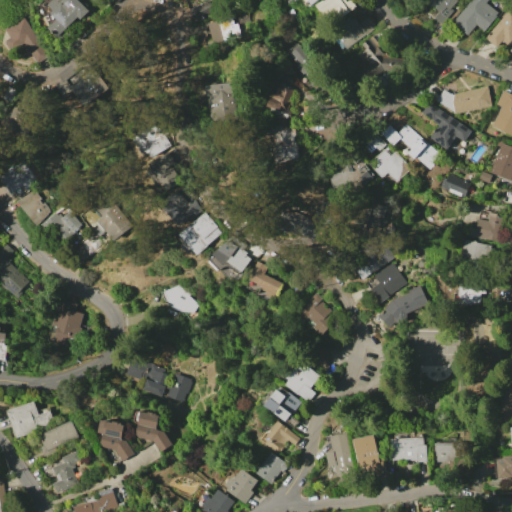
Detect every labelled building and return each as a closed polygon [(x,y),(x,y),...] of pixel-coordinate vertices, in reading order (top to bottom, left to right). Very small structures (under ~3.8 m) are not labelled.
[(79,0),(91,11),(82,20),(80,17),(60,38),(50,28),(58,20),(51,14),(55,10),(49,5),(54,0),(79,0)] [(194,20),(215,12),(209,0),(204,0),(189,6),(194,20)] [(316,6),(323,0),(359,0),(361,2),(331,26),(316,6)] [(427,1),(427,0),(457,0),(458,1),(452,8),(454,10),(442,24),(434,17),(439,12),(427,1)] [(453,22),(471,0),(488,0),(486,3),(499,13),(484,31),(477,25),(468,35),(453,22)] [(509,9),(511,11),(511,41),(511,43),(504,38),(497,47),(486,39),(509,9)] [(377,27),(348,50),(339,39),(348,32),(342,24),(353,15),(359,23),(368,16),(377,27)] [(25,17),(53,57),(41,66),(24,41),(12,50),(6,41),(11,38),(6,30),(25,17)] [(219,20),(233,17),(235,25),(238,24),(241,36),(225,40),(219,20)] [(370,36),(380,46),(378,47),(383,52),(384,51),(389,57),(411,59),(409,73),(380,70),(363,53),(367,48),(362,44),(370,36)] [(301,46),(329,79),(317,89),(310,81),(312,80),(306,73),(304,74),(298,67),(299,65),(295,60),(297,58),(292,52),(301,46)] [(85,105),(72,87),(85,77),(88,73),(93,71),(98,68),(112,86),(85,105)] [(287,110),(241,93),(274,70),(281,77),(274,81),(295,90),(287,110)] [(212,123),(207,86),(232,82),(238,119),(212,123)] [(492,106),(455,113),(437,101),(444,90),(453,94),(488,86),(492,106)] [(10,87),(18,90),(13,102),(5,98),(10,87)] [(24,89),(33,93),(29,104),(20,101),(24,89)] [(511,137),(492,126),(502,106),(496,103),(504,90),(511,94),(511,137)] [(430,102),(472,132),(465,143),(456,137),(447,149),(431,138),(440,125),(422,113),(430,102)] [(13,107),(33,114),(27,131),(7,124),(13,107)] [(150,158),(136,134),(164,118),(172,131),(166,135),(172,145),(150,158)] [(277,163),(267,129),(269,122),(282,124),(284,131),(295,128),(297,137),(295,138),(300,157),(277,163)] [(390,125),(402,138),(393,146),(381,133),(390,125)] [(411,148),(408,153),(415,159),(427,142),(406,126),(397,138),(411,148)] [(375,132),(387,145),(380,152),(375,148),(370,152),(365,147),(371,142),(368,139),(375,132)] [(490,172),(503,143),(511,147),(511,178),(511,181),(490,172)] [(396,182),(388,173),(382,178),(372,167),(377,162),(374,159),(388,146),(394,153),(396,151),(412,168),(396,182)] [(168,152),(176,165),(157,177),(149,164),(168,152)] [(38,181),(15,198),(0,178),(0,167),(17,154),(38,181)] [(355,179),(331,188),(325,170),(360,156),(364,165),(374,176),(363,187),(355,179)] [(477,178),(480,170),(493,175),(490,183),(477,178)] [(451,183),(469,191),(466,198),(448,190),(451,183)] [(82,224),(73,232),(71,231),(56,245),(18,201),(34,189),(42,198),(40,200),(43,204),(45,202),(52,210),(48,213),(51,217),(56,212),(58,214),(60,213),(63,217),(71,210),(82,224)] [(161,203),(177,189),(189,203),(194,198),(204,209),(196,215),(194,213),(179,225),(161,203)] [(390,208),(381,232),(366,226),(364,232),(357,230),(370,195),(375,198),(374,202),(390,208)] [(109,197),(134,227),(115,242),(97,220),(102,216),(95,208),(109,197)] [(279,228),(285,209),(314,218),(319,202),(338,208),(326,244),(279,228)] [(180,235),(205,212),(218,227),(218,228),(223,234),(199,256),(180,235)] [(469,236),(471,227),(477,228),(478,219),(488,221),(490,212),(497,214),(497,216),(503,217),(499,242),(469,236)] [(384,228),(391,223),(395,229),(388,234),(384,228)] [(82,247),(95,236),(102,245),(95,250),(96,251),(89,256),(82,247)] [(465,239),(489,245),(484,264),(460,258),(465,239)] [(31,283),(16,298),(0,282),(0,275),(2,273),(0,271),(0,250),(7,243),(15,251),(8,257),(11,260),(9,262),(31,283)] [(229,243),(253,258),(245,271),(221,255),(229,243)] [(362,280),(354,268),(366,260),(361,251),(372,244),(378,252),(390,244),(392,247),(389,249),(395,258),(362,280)] [(278,295),(261,287),(262,285),(250,280),(258,261),(269,266),(265,274),(283,283),(278,295)] [(392,263),(407,283),(380,303),(365,282),(392,263)] [(460,305),(458,284),(485,281),(488,302),(460,305)] [(179,285),(185,291),(186,290),(190,295),(189,296),(199,305),(199,315),(191,321),(183,312),(180,312),(175,308),(172,308),(172,305),(165,300),(162,292),(179,285)] [(377,317),(393,300),(410,292),(409,291),(420,285),(429,304),(407,314),(408,322),(395,323),(390,328),(377,317)] [(317,293),(323,299),(321,301),(323,303),(319,307),(322,310),(313,319),(309,315),(303,321),(295,314),(317,293)] [(60,299),(74,304),(72,310),(83,314),(79,327),(82,328),(75,349),(47,340),(60,299)] [(0,331),(7,332),(6,345),(8,345),(7,360),(0,359),(0,331)] [(135,355),(195,380),(186,400),(162,391),(160,397),(141,390),(143,383),(126,376),(135,355)] [(320,376),(311,388),(316,392),(308,402),(299,395),(298,396),(289,389),(290,388),(285,384),(289,380),(284,376),(297,358),(320,376)] [(337,368),(329,375),(324,370),(332,363),(337,368)] [(265,405),(278,388),(286,394),(288,391),(303,403),(293,416),(301,422),(295,429),(265,405)] [(17,438),(8,410),(35,400),(40,414),(50,411),(55,425),(17,438)] [(152,440),(134,435),(137,425),(138,425),(141,411),(147,412),(147,411),(156,413),(156,414),(159,415),(155,429),(164,431),(172,444),(159,452),(152,440)] [(115,449),(99,445),(102,434),(97,433),(100,419),(112,422),(112,421),(121,423),(121,424),(124,425),(120,439),(126,440),(134,453),(122,461),(115,449)] [(70,420),(77,435),(42,452),(34,437),(70,420)] [(277,420),(299,438),(287,454),(278,447),(275,451),(264,442),(268,438),(265,436),(277,420)] [(330,436),(347,433),(355,472),(336,476),(334,465),(329,466),(326,452),(333,451),(330,436)] [(354,439),(374,434),(380,462),(360,467),(354,439)] [(392,439),(424,437),(424,443),(418,443),(418,445),(427,445),(428,461),(393,463),(392,439)] [(434,443),(460,443),(460,463),(434,463),(434,443)] [(55,494),(51,484),(56,481),(53,475),(50,468),(61,463),(59,457),(74,451),(78,460),(72,463),(73,467),(70,468),(77,484),(55,494)] [(256,473),(272,452),(289,465),(283,472),(282,471),(271,485),(256,473)] [(511,456),(511,478),(499,479),(497,461),(502,461),(502,457),(511,456)] [(242,468),(259,481),(251,491),(254,493),(245,504),(226,490),(228,487),(226,485),(234,474),(236,476),(242,468)] [(0,511),(0,478),(3,478),(8,511),(0,511)] [(118,507),(104,511),(73,511),(72,508),(100,498),(98,493),(111,488),(118,507)] [(203,511),(202,511),(205,507),(202,506),(209,497),(212,498),(219,489),(235,502),(228,511),(229,511),(203,511)]
